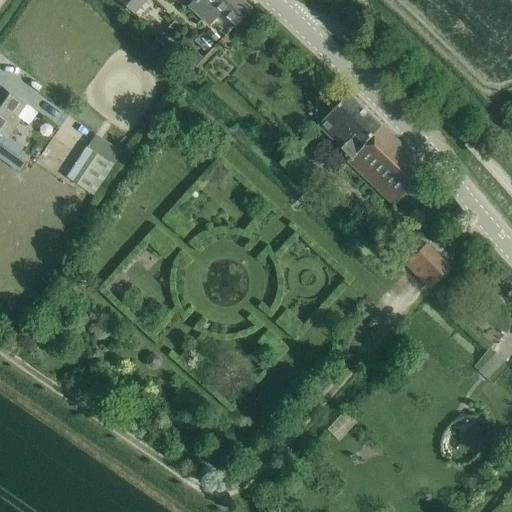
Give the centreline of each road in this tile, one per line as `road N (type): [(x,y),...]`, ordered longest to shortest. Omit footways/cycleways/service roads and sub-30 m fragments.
road 1 (tertiary): [(511,247),(389,110),(284,11)]
road 2 (unclassified): [(511,186),(349,34),(315,15),(284,11)]
